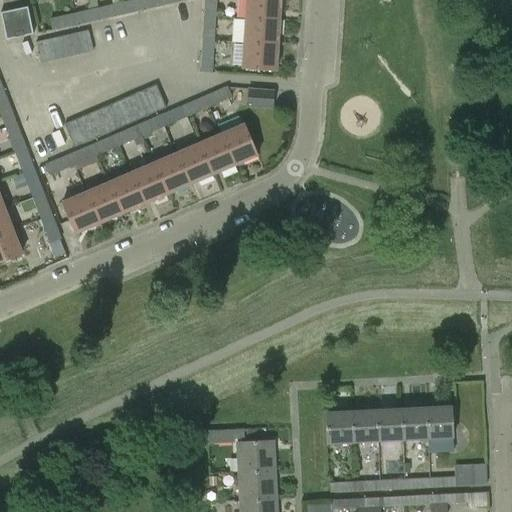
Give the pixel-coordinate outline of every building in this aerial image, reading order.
[(133,0),(122,3),(124,15),(148,10),(145,0),(133,0)] [(145,0),(148,10),(172,4),(170,0),(145,0)] [(216,0),(203,0),(203,17),(215,18),(216,0)] [(246,0),(245,20),(279,22),(280,0),(246,0)] [(98,8),(101,21),(124,15),(122,3),(98,8)] [(27,7),(13,10),(19,38),(33,35),(27,7)] [(74,13),(77,26),(101,21),(98,8),(74,13)] [(19,38),(13,10),(1,13),(0,12),(0,14),(5,40),(19,38)] [(51,32),(77,26),(74,13),(49,19),(51,32)] [(215,18),(203,17),(201,41),(214,42),(215,18)] [(243,44),(277,47),(279,22),(245,20),(243,44)] [(96,29),(88,30),(93,52),(100,50),(96,29)] [(88,30),(75,33),(80,55),(93,52),(88,30)] [(75,33),(61,36),(66,58),(80,55),(75,33)] [(66,58),(61,36),(48,39),(53,61),(66,58)] [(48,39),(35,42),(40,64),(53,61),(48,39)] [(214,42),(201,41),(199,67),(212,68),(214,42)] [(275,72),(277,47),(243,44),(241,70),(275,72)] [(155,85),(144,90),(154,113),(166,108),(155,85)] [(227,86),(204,96),(209,107),(232,98),(227,86)] [(272,109),(274,90),(247,88),(246,107),(272,109)] [(144,90),(132,94),(142,118),(154,113),(144,90)] [(132,94),(121,99),(131,123),(142,118),(132,94)] [(209,107),(204,96),(182,106),(187,117),(209,107)] [(121,99),(109,104),(119,128),(131,123),(121,99)] [(7,101),(0,103),(0,117),(4,128),(16,124),(7,101)] [(109,104),(98,109),(108,133),(119,128),(109,104)] [(159,115),(164,127),(187,117),(182,106),(159,115)] [(98,109),(86,114),(96,138),(108,133),(98,109)] [(86,114),(75,119),(85,143),(96,138),(86,114)] [(136,125),(141,137),(164,127),(159,115),(136,125)] [(75,119),(63,124),(73,148),(85,143),(75,119)] [(13,151),(24,147),(16,124),(4,128),(5,129),(0,131),(0,144),(9,141),(13,151)] [(119,146),(133,140),(141,137),(136,125),(114,135),(119,146)] [(244,125),(221,135),(234,167),(258,157),(244,125)] [(91,145),(96,156),(119,146),(114,135),(91,145)] [(198,145),(212,176),(234,167),(221,135),(198,145)] [(144,143),(141,137),(133,140),(135,146),(144,143)] [(73,166),(96,156),(91,145),(69,154),(73,166)] [(176,155),(189,186),(212,176),(198,145),(176,155)] [(24,147),(13,151),(22,174),(33,170),(24,147)] [(54,174),(73,166),(69,154),(45,165),(49,176),(54,174)] [(176,155),(153,164),(166,195),(189,186),(176,155)] [(166,195),(153,164),(130,174),(144,205),(166,195)] [(33,170),(22,174),(31,197),(42,193),(33,170)] [(108,183),(121,215),(144,205),(130,174),(108,183)] [(85,193),(98,224),(121,215),(108,183),(85,193)] [(42,193),(31,197),(40,220),(51,215),(42,193)] [(75,234),(98,224),(85,193),(62,203),(75,234)] [(5,207),(0,208),(0,235),(13,230),(5,207)] [(51,215),(40,220),(49,244),(60,239),(51,215)] [(0,262),(23,254),(13,230),(0,235),(0,262)] [(426,408),(427,439),(453,438),(451,407),(426,408)] [(426,408),(401,409),(402,440),(427,439),(426,408)] [(402,440),(401,409),(376,410),(378,441),(402,440)] [(352,411),(353,442),(378,441),(376,410),(352,411)] [(328,443),(353,442),(352,411),(325,413),(328,443)] [(243,429),(207,431),(208,445),(235,443),(234,439),(244,439),(243,429)] [(238,472),(276,470),(274,441),(237,442),(238,472)] [(238,472),(240,501),(277,499),(276,470),(238,472)] [(429,478),(429,488),(455,487),(454,477),(429,478)] [(404,479),(404,489),(429,488),(429,478),(404,479)] [(379,481),(380,490),(404,489),(404,479),(379,481)] [(355,482),(355,491),(380,490),(379,481),(355,482)] [(328,483),(329,493),(355,491),(355,482),(328,483)] [(467,494),(467,493),(430,495),(431,505),(447,504),(467,503),(468,508),(487,507),(486,493),(467,494)] [(431,505),(430,495),(406,496),(406,506),(431,505)] [(406,506),(406,496),(381,497),(381,507),(406,506)] [(356,499),(357,509),(381,507),(381,497),(356,499)] [(277,511),(277,499),(240,501),(240,511),(277,511)] [(330,510),(357,509),(356,499),(330,500),(330,510)]
